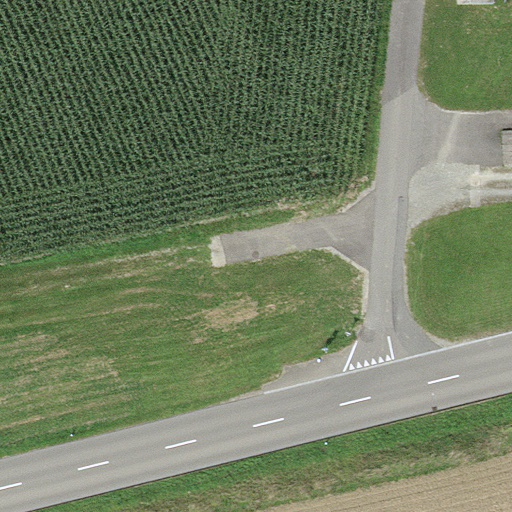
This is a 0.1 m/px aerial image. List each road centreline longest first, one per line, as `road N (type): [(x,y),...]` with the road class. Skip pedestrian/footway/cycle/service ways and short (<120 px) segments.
road 1 (tertiary): [(511,364),(0,490)]
road 2 (track): [(419,0),(374,397)]
